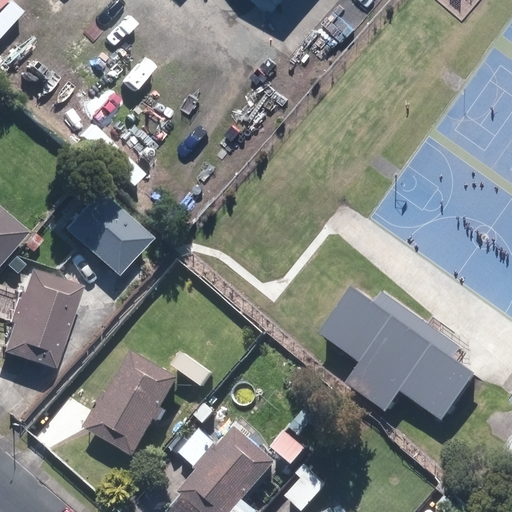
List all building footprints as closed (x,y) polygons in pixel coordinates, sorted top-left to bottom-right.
[(62,241),(97,272),(130,236),(94,204),(62,241)] [(0,221),(0,257),(18,237),(0,221)] [(20,274),(0,342),(0,347),(43,362),(66,289),(20,274)] [(82,432),(130,460),(152,424),(156,426),(162,415),(157,412),(175,383),(131,357),(106,399),(103,397),(82,432)] [(203,392),(207,396),(213,389),(209,384),(203,392)] [(186,492),(209,511),(239,511),(283,461),(243,426),(227,445),(219,439),(225,431),(215,422),(208,430),(206,428),(185,453),(205,470),(186,492)] [(291,496),(307,511),(331,486),(316,471),(291,496)]
